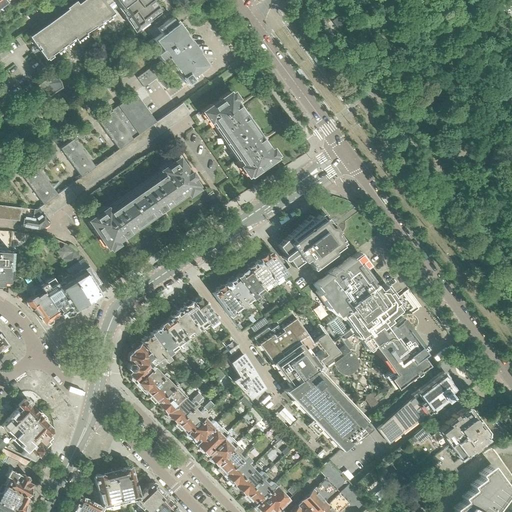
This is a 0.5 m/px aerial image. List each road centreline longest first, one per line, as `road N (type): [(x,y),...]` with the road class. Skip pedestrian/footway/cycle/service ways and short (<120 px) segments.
road 1 (tertiary): [(511,383),(348,157)]
road 2 (residential): [(106,337),(129,299),(311,175)]
road 3 (residential): [(234,511),(131,405),(102,391)]
road 4 (tertiary): [(338,143),(247,16)]
road 5 (residential): [(99,408),(199,511)]
